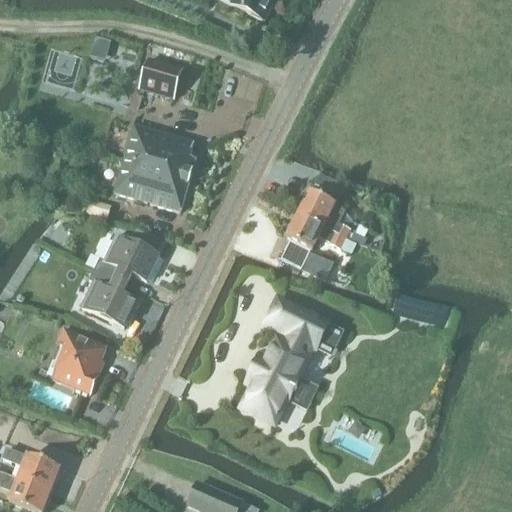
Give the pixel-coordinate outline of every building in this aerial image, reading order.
[(264,24),(276,0),(235,0),(232,8),(264,24)] [(149,63),(140,94),(173,103),(182,72),(149,63)] [(194,146),(133,129),(123,163),(172,178),(170,185),(188,190),(195,164),(189,162),(194,146)] [(123,163),(114,197),(180,216),(188,190),(170,185),(172,178),(123,163)] [(323,232),(335,238),(345,243),(350,232),(328,222),(335,209),(309,196),(298,219),(323,232)] [(110,210),(89,204),(85,218),(105,224),(110,210)] [(318,243),(323,232),(298,219),(286,242),(312,255),(318,243)] [(341,252),(345,243),(335,238),(330,247),(341,252)] [(99,262),(94,273),(127,289),(132,279),(146,286),(159,260),(116,239),(104,264),(99,262)] [(122,299),(127,289),(94,273),(89,284),(93,286),(81,312),(124,332),(136,306),(122,299)] [(317,352),(328,328),(278,303),(266,327),(289,338),(285,346),(277,342),(266,363),(260,360),(247,387),(253,390),(242,412),(274,428),(285,406),(288,407),(301,381),(298,379),(313,350),(317,352)] [(101,365),(107,351),(63,332),(57,348),(65,351),(52,382),(90,399),(104,366),(101,365)] [(22,474),(18,483),(51,496),(60,474),(27,461),(6,453),(2,463),(10,466),(9,469),(22,474)] [(22,511),(44,511),(51,496),(18,483),(0,475),(0,491),(12,497),(9,506),(22,511)] [(191,511),(240,511),(242,508),(198,488),(188,510),(191,511)]
